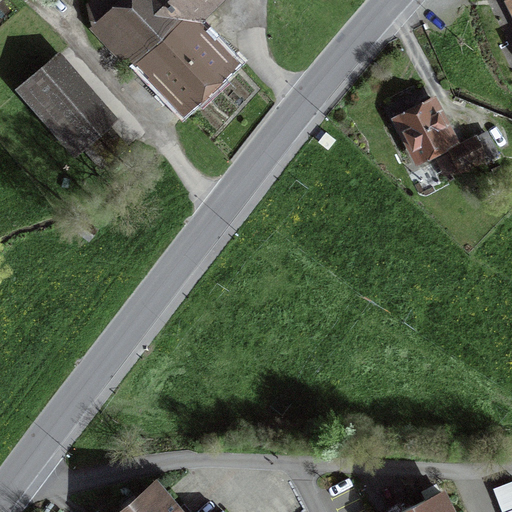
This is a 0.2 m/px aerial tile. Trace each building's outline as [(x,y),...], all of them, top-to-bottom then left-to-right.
[(211,0),(92,0),(87,5),(90,29),(128,69),(143,55),(184,98),(221,63),(185,25),(211,0)] [(116,116),(59,52),(19,88),(76,152),(82,147),(101,168),(126,146),(107,125),(116,116)] [(453,141),(433,103),(399,120),(419,159),(453,141)] [(486,132),(452,150),(461,168),(483,157),(485,161),(497,154),(486,132)] [(370,228),(313,185),(274,237),(355,299),(369,280),(395,299),(434,248),(384,209),(370,228)] [(83,219),(75,229),(89,239),(96,229),(83,219)] [(296,325),(244,286),(201,342),(182,328),(144,378),(195,417),(215,392),(234,406),(296,325)] [(511,359),(511,326),(476,299),(433,355),(414,340),(376,390),(427,430),(447,405),(466,419),(511,359)] [(183,511),(157,480),(113,511),(183,511)] [(511,511),(511,483),(491,492),(498,511),(511,511)] [(450,511),(438,488),(390,511),(450,511)]
